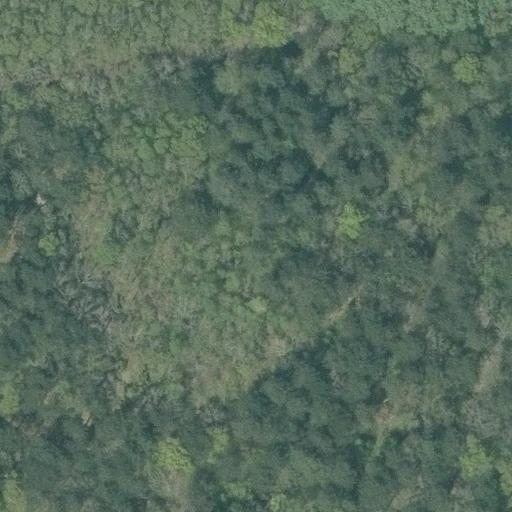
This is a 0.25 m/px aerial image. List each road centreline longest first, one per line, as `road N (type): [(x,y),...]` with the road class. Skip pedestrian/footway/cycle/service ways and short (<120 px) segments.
road 1 (unknown): [(267,0),(326,105),(439,262),(459,320),(474,437),(447,511)]
road 2 (track): [(465,0),(0,98)]
road 3 (unknown): [(143,511),(52,366),(0,213)]
